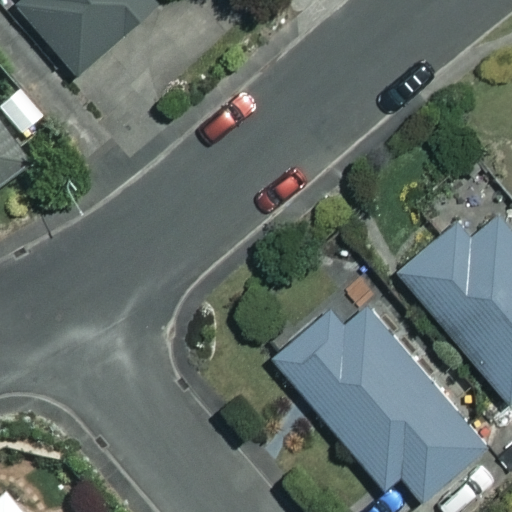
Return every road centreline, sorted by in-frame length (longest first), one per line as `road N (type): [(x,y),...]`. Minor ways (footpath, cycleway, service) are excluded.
road 1 (residential): [(63,298),(221,185),(441,0)]
road 2 (residential): [(63,298),(238,511)]
